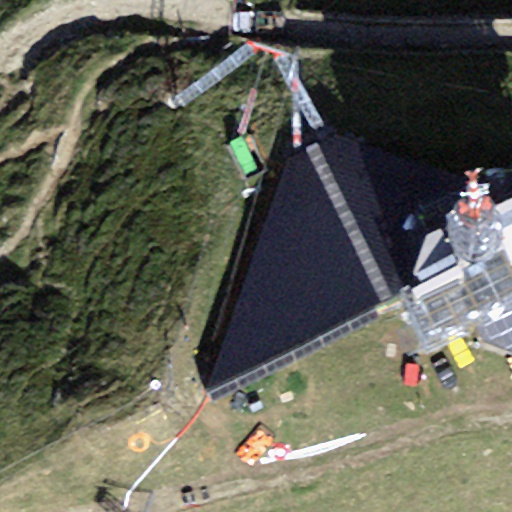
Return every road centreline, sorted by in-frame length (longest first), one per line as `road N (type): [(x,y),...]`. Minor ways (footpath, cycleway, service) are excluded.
road 1 (track): [(0,55),(43,20),(92,4),(165,4),(298,27),(511,32)]
road 2 (track): [(511,411),(119,511)]
